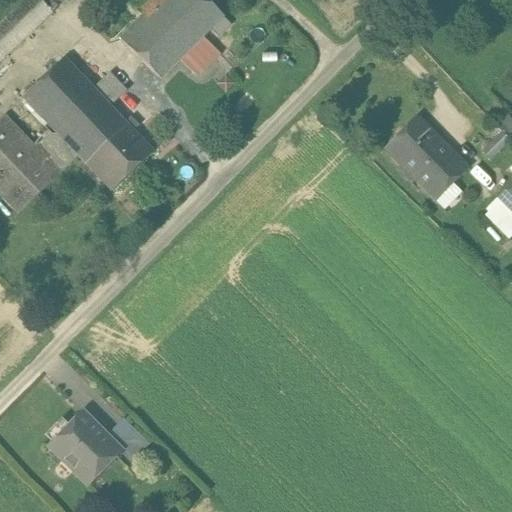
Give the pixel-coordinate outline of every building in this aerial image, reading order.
[(0,62),(51,14),(38,0),(25,0),(0,24),(0,62)] [(64,2),(62,0),(38,0),(51,14),(64,2)] [(161,0),(121,40),(162,79),(180,61),(203,38),(223,17),(206,0),(161,0)] [(218,53),(203,38),(180,61),(195,75),(218,53)] [(64,60),(23,99),(56,134),(78,157),(84,163),(126,124),(125,123),(108,105),(92,89),(64,60)] [(124,89),(109,73),(92,89),(108,105),(124,89)] [(494,142),(501,149),(511,137),(511,114),(506,109),(493,123),(489,120),(481,129),(494,142)] [(48,132),(32,147),(4,117),(0,120),(0,195),(18,215),(78,157),(56,134),(53,137),(48,132)] [(456,156),(416,117),(384,151),(423,189),(456,156)] [(129,118),(125,123),(126,124),(84,163),(112,192),(153,153),(133,132),(138,127),(129,118)] [(494,142),(477,158),(485,166),(501,149),(494,142)] [(468,169),(456,156),(423,189),(436,202),(468,169)] [(511,185),(498,199),(511,212),(511,185)] [(508,237),(511,232),(511,212),(498,199),(484,213),(508,237)] [(107,438),(82,413),(48,447),(88,487),(122,454),(122,453),(107,438)] [(149,445),(124,421),(107,438),(122,453),(122,454),(131,463),(149,445)]
